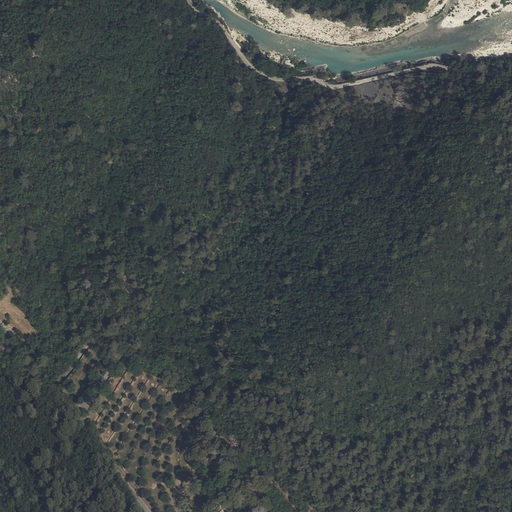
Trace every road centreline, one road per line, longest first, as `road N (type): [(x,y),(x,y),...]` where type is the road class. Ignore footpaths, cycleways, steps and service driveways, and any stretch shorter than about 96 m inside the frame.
road 1 (unclassified): [(188,0),(224,28),(262,77),(306,77),(334,87),(431,65),(511,70)]
road 2 (unclassified): [(0,324),(41,380),(65,376),(88,343),(108,352)]
